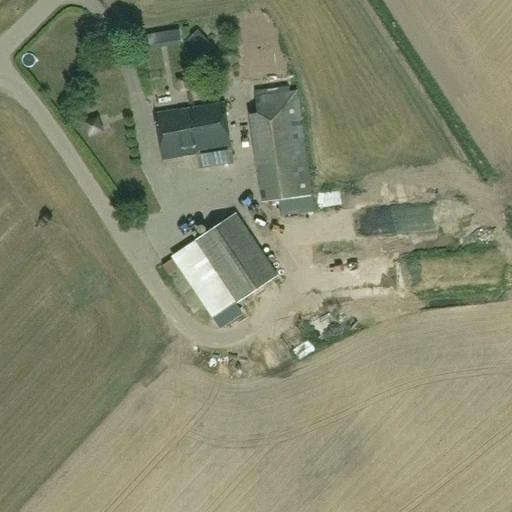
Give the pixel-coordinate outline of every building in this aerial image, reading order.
[(176,79),(179,93),(190,91),(188,77),(176,79)] [(263,202),(312,195),(297,90),(256,96),(257,112),(250,114),(263,202)] [(163,159),(232,147),(225,103),(188,109),(156,115),(163,159)] [(347,188),(333,209),(346,217),(359,196),(347,188)] [(234,301),(275,274),(233,212),(192,240),(234,301)] [(203,260),(184,273),(205,303),(223,291),(203,260)]
